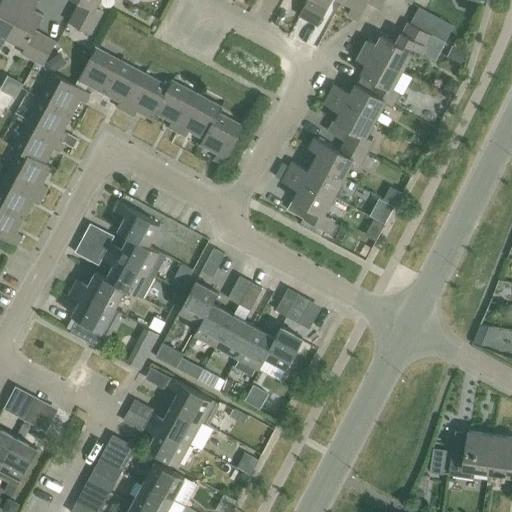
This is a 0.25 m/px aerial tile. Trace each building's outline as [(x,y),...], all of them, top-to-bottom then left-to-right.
[(0,0),(0,46),(1,47),(26,0),(0,0)] [(38,0),(26,0),(1,47),(2,47),(7,36),(25,46),(21,52),(36,61),(43,64),(55,42),(35,30),(44,15),(34,10),(39,0),(38,0)] [(100,0),(77,0),(79,1),(68,22),(91,34),(103,12),(96,8),(100,0)] [(338,0),(342,2),(343,0),(306,0),(297,16),(317,27),(332,0),(338,0)] [(343,0),(342,2),(351,7),(346,15),(356,20),(366,0),(374,0),(380,3),(381,0),(404,0),(410,3),(412,0),(343,0)] [(410,23),(432,34),(440,19),(418,7),(410,23)] [(440,19),(432,34),(445,41),(454,26),(440,19)] [(366,39),(361,49),(402,71),(412,53),(419,57),(431,35),(408,22),(396,43),(379,34),(374,43),(366,39)] [(88,84),(103,92),(120,60),(96,47),(75,85),(84,90),(88,84)] [(392,89),(402,71),(361,49),(356,59),(363,63),(358,72),(361,73),(356,83),(371,91),(370,92),(386,100),(386,101),(392,105),(399,93),(392,89)] [(124,110),(144,73),(120,60),(103,92),(120,101),(117,106),(124,110)] [(84,90),(75,85),(53,73),(40,98),(71,115),(80,99),(85,102),(90,93),(84,90)] [(168,86),(144,73),(124,110),(133,115),(136,110),(153,119),(156,112),(155,112),(168,86)] [(168,127),(176,131),(197,93),(172,80),(168,86),(155,112),(156,112),(172,121),(168,127)] [(376,119),(386,101),(386,100),(370,92),(371,91),(356,83),(353,82),(348,92),(333,84),(322,103),(330,107),(336,97),(376,119)] [(222,107),(197,93),(176,131),(185,136),(188,130),(204,138),(205,139),(219,113),(222,107)] [(344,140),(367,152),(373,141),(367,137),(376,119),(336,97),(330,107),(337,112),(333,120),(350,130),(344,140)] [(71,115),(40,98),(27,122),(64,142),(73,147),(78,138),(63,130),(71,115)] [(243,126),(219,113),(205,139),(204,138),(201,144),(218,153),(214,159),(223,163),(243,126)] [(59,150),(64,142),(27,122),(13,147),(19,150),(51,167),(51,165),(45,162),(53,147),(59,150)] [(311,160),(344,178),(354,160),(361,164),(367,152),(344,140),(339,150),(314,137),(308,147),(316,151),(311,160)] [(19,150),(6,175),(43,195),(48,187),(42,183),(51,167),(19,150)] [(334,197),(344,178),(311,160),(306,169),(291,161),(281,181),(289,185),(294,175),(334,197)] [(6,175),(0,186),(0,203),(24,217),(33,201),(39,204),(43,195),(6,175)] [(294,175),(289,185),(295,188),(290,198),(308,207),(302,218),(324,230),(331,219),(324,215),(334,197),(294,175)] [(118,230),(129,236),(147,245),(148,244),(159,223),(119,202),(114,210),(125,216),(118,230)] [(24,217),(0,203),(0,235),(17,245),(22,235),(16,232),(24,217)] [(388,218),(377,212),(368,227),(379,234),(388,218)] [(111,243),(107,251),(148,273),(160,251),(148,244),(147,245),(129,236),(122,249),(111,243)] [(225,254),(213,248),(202,270),(213,276),(225,254)] [(136,294),(148,273),(107,251),(103,258),(114,264),(107,277),(107,278),(125,287),(125,288),(136,294)] [(73,287),(113,309),(125,288),(125,287),(107,278),(107,277),(96,271),(88,286),(77,280),(73,287)] [(228,298),(239,304),(251,282),(239,276),(228,298)] [(196,280),(180,310),(200,321),(203,322),(212,304),(218,293),(196,280)] [(261,287),(251,282),(239,304),(250,309),(261,287)] [(122,314),(113,309),(73,287),(69,294),(80,300),(72,315),(78,318),(70,332),(101,349),(109,334),(110,335),(122,314)] [(275,311),(286,316),(298,294),(288,288),(275,311)] [(321,306),(298,294),(286,316),(308,328),(321,306)] [(200,321),(194,333),(216,344),(233,315),(212,304),(203,322),(200,321)] [(253,326),(233,315),(216,344),(237,356),(253,326)] [(275,337),(253,326),(237,356),(260,368),(266,357),(265,356),(275,338),(274,338),(275,337)] [(266,357),(287,368),(303,338),(280,326),(275,337),(274,338),(275,338),(265,356),(266,357)] [(147,343),(147,327),(130,328),(131,344),(147,343)] [(172,405),(208,424),(219,403),(173,378),(168,386),(179,392),(172,405)] [(25,420),(37,397),(16,386),(4,409),(25,420)] [(37,397),(25,420),(46,431),(58,409),(37,397)] [(208,424),(172,405),(164,419),(154,413),(150,420),(190,442),(201,422),(207,425),(208,424)] [(246,416),(233,409),(229,416),(243,423),(246,416)] [(190,442),(150,420),(146,428),(156,434),(148,448),(178,464),(190,442)] [(0,466),(16,437),(0,428),(0,466)] [(488,472),(493,435),(469,431),(466,446),(453,444),(449,474),(462,476),(463,468),(488,472)] [(511,437),(493,435),(488,472),(511,475),(511,437)] [(16,437),(0,466),(0,476),(9,482),(3,492),(12,496),(37,448),(16,437)] [(100,458),(122,471),(128,460),(105,448),(100,458)] [(446,450),(433,448),(430,472),(443,474),(446,450)] [(122,471),(100,458),(93,470),(116,482),(122,471)] [(144,482),(173,498),(185,477),(155,461),(144,482)] [(146,511),(165,511),(173,498),(144,482),(132,504),(146,511)] [(76,501),(96,511),(100,511),(105,502),(82,490),(76,501)] [(96,511),(76,501),(70,511),(96,511)]
